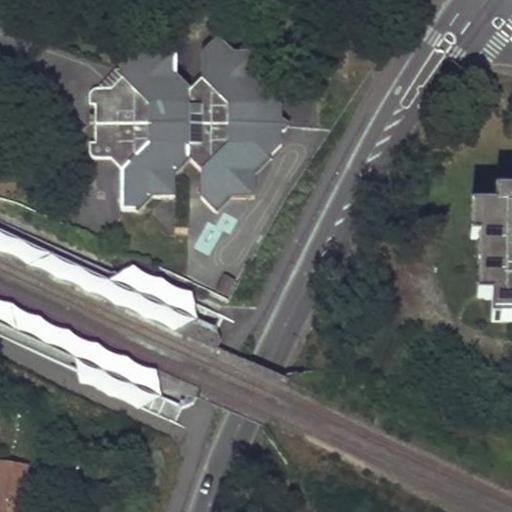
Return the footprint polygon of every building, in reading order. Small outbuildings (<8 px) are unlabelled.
[(115,93),(95,93),(93,96),(93,107),(98,108),(97,145),(92,145),(92,155),(93,159),(99,160),(114,162),(122,171),(123,212),(136,213),(149,200),(177,200),(178,174),(191,164),(203,173),(204,201),(218,213),(232,201),(236,201),(259,179),(258,172),(283,148),(282,133),(287,130),(286,124),(284,121),(284,108),(256,81),(255,74),(235,55),(231,54),(217,42),(204,54),(202,82),(191,93),(177,81),(178,54),(152,53),(139,41),(123,41),(123,82),(115,93)] [(496,210),(479,209),(479,241),(485,240),(485,268),(485,299),(491,299),(491,321),(511,321),(511,195),(496,195),(496,210)] [(479,209),(472,209),(470,241),(479,241),(479,209)] [(485,240),(479,241),(477,269),(485,268),(485,240)] [(0,457),(0,511),(19,511),(28,462),(0,457)]
